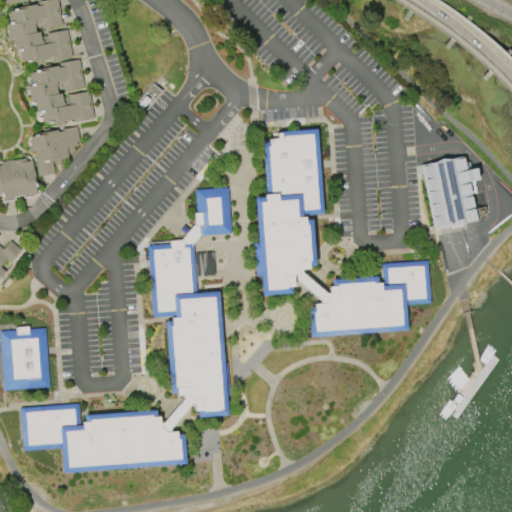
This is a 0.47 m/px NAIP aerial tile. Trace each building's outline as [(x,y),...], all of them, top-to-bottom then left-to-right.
[(46,0),(57,0),(62,25),(41,29),(40,27),(34,28),(35,33),(39,32),(39,36),(46,35),(46,34),(66,30),(72,57),(51,61),(50,56),(49,57),(49,59),(41,60),(42,63),(35,64),(35,61),(20,64),(18,50),(14,51),(11,38),(8,38),(5,25),(9,24),(7,13),(9,13),(9,11),(17,10),(17,8),(36,4),(36,2),(46,0)] [(56,63),(79,59),(84,87),(63,91),(62,88),(55,89),(56,95),(60,94),(61,99),(68,98),(67,95),(88,92),(92,119),(72,122),(72,120),(47,124),(47,122),(41,123),(39,112),(35,112),(33,102),(29,102),(26,86),(30,85),(28,72),(41,70),(41,68),(56,65),(56,63)] [(135,102),(142,110),(160,94),(153,85),(135,102)] [(75,127),(78,141),(75,142),(75,146),(64,148),(66,158),(59,159),(60,163),(54,164),(54,161),(51,162),(53,174),(37,177),(33,152),(28,153),(27,148),(29,148),(27,137),(33,136),(32,135),(36,134),(36,136),(40,135),(39,133),(56,130),(56,132),(60,131),(60,130),(75,127)] [(299,270),(314,284),(328,296),(327,280),(380,277),(379,264),(426,261),(428,304),(404,306),(405,330),(308,337),(306,305),(322,304),(307,291),(291,277),(292,293),(259,296),(252,198),(265,197),(261,141),(272,140),(271,132),(315,129),(321,215),(310,215),(313,269),(299,270)] [(419,165),(432,230),(476,221),(470,194),(475,193),(473,181),(477,180),(474,168),(470,169),(468,162),(464,162),(463,156),(448,159),(440,159),(433,162),(419,165)] [(36,194),(1,199),(1,195),(0,195),(0,165),(1,165),(0,162),(12,160),(12,161),(26,159),(26,162),(32,161),(34,180),(36,194)] [(145,243),(179,241),(186,232),(195,222),(193,190),(226,187),(229,234),(199,236),(195,240),(192,244),(195,293),(216,292),(225,416),(193,418),(193,404),(191,404),(178,419),(163,436),(181,435),(183,465),(62,473),(60,449),(21,452),(19,408),(78,404),(79,426),(84,425),(83,416),(155,411),(156,429),(170,413),(181,400),(181,393),(169,394),(164,321),(173,321),(173,316),(150,318),(145,243)] [(0,247),(3,250),(10,242),(20,250),(9,264),(5,261),(0,266),(0,268),(4,272),(0,276),(0,247)] [(0,360),(0,330),(15,330),(14,327),(28,326),(28,329),(44,328),(48,387),(2,390),(0,360)]
